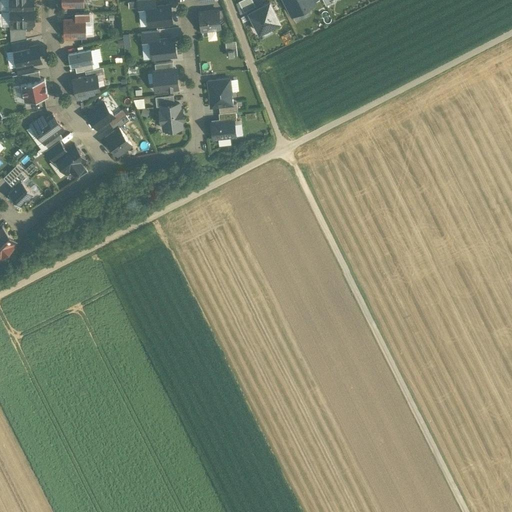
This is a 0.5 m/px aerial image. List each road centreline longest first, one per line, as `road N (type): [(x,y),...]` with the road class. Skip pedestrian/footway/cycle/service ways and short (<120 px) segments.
road 1 (track): [(511,34),(0,295)]
road 2 (track): [(228,0),(284,151),(465,511)]
road 3 (residential): [(183,0),(203,148),(108,166)]
road 4 (residential): [(50,0),(68,111),(108,166)]
road 5 (residential): [(108,166),(23,227),(0,203)]
